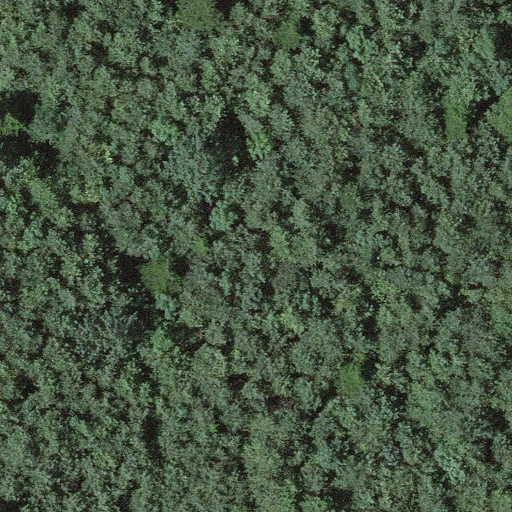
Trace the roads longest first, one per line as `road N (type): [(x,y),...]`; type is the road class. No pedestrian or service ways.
road 1 (track): [(22,175),(248,156),(345,135),(511,71)]
road 2 (track): [(0,163),(78,206),(119,284),(142,511)]
